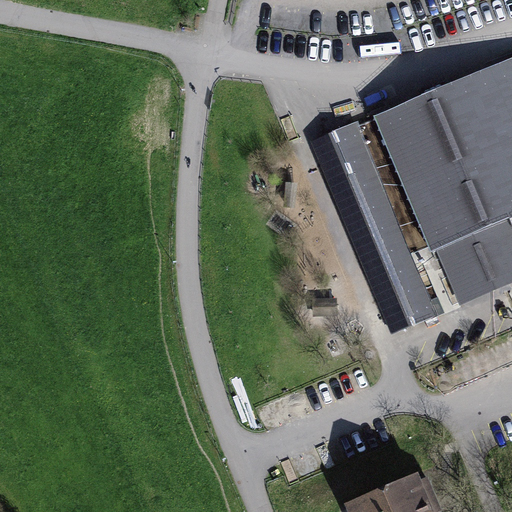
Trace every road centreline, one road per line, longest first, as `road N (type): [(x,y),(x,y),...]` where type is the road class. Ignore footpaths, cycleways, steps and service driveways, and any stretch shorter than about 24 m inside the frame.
road 1 (residential): [(260,511),(207,372),(190,273),(188,189),(208,53)]
road 2 (unknown): [(305,67),(297,127),(305,166),(413,399)]
road 3 (track): [(208,53),(329,70),(511,31)]
road 4 (unclassified): [(208,53),(0,8)]
